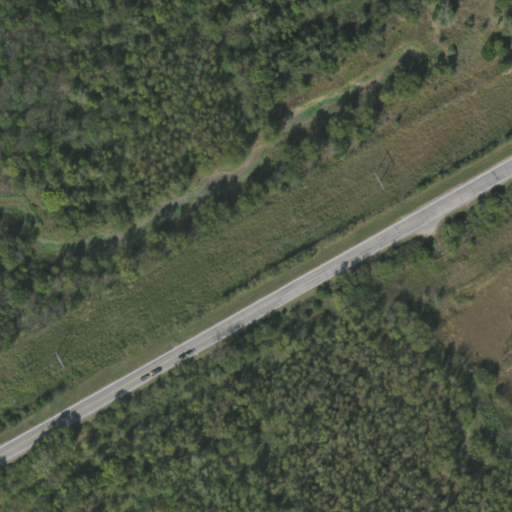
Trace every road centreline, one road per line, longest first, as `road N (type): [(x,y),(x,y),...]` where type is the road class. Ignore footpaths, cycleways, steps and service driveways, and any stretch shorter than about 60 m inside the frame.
road 1 (primary): [(511,169),(0,456)]
road 2 (residential): [(423,220),(474,291),(511,326)]
